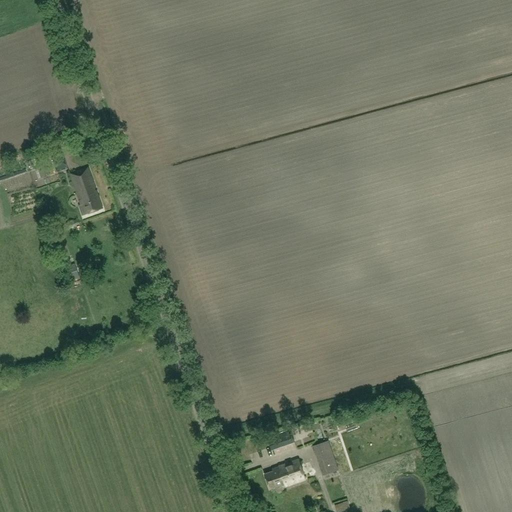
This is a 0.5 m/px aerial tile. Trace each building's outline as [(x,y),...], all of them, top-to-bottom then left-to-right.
[(78,144),(76,140),(65,144),(67,149),(78,144)] [(68,166),(61,146),(50,150),(57,170),(68,166)] [(82,205),(80,206),(83,215),(103,209),(89,168),(71,174),(82,205)] [(73,226),(71,222),(55,228),(56,232),(73,226)] [(77,271),(71,273),(73,280),(80,278),(77,271)] [(278,438),(269,442),(273,451),(281,448),(278,438)] [(334,456),(333,456),(328,441),(313,446),(317,461),(318,461),(320,467),(319,467),(323,476),(339,470),(334,456)] [(297,460),(271,469),(272,471),(264,474),(269,489),(284,484),(285,487),(304,480),(297,460)]
